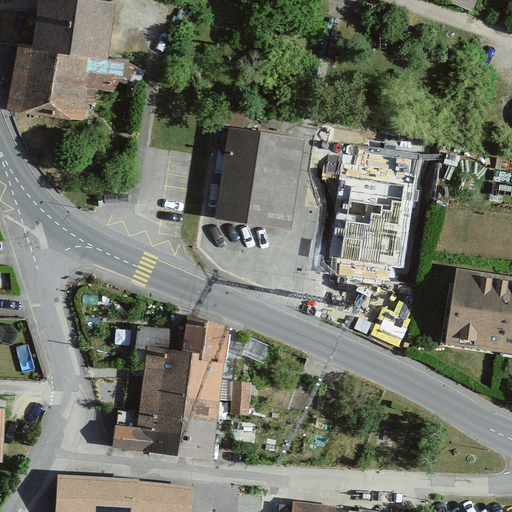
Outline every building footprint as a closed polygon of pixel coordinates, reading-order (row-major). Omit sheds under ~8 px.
[(82,0),(34,0),(27,48),(14,46),(7,110),(78,123),(83,90),(116,95),(120,65),(102,63),(110,4),(82,0)] [(434,0),(468,12),(471,0),(434,0)] [(225,133),(212,223),(287,233),(300,143),(225,133)] [(358,172),(349,216),(395,225),(403,181),(358,172)] [(511,280),(453,273),(443,346),(511,355),(511,280)] [(135,432),(112,430),(110,451),(211,463),(222,331),(183,319),(179,354),(144,351),(135,432)] [(248,387),(231,386),(229,420),(246,420),(248,387)] [(55,511),(187,511),(189,491),(126,481),(57,480),(55,511)]
